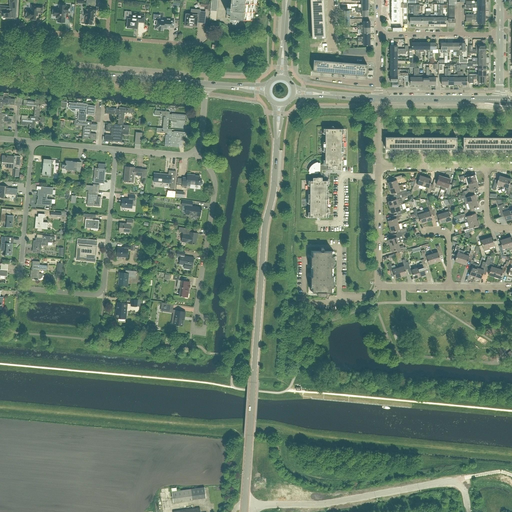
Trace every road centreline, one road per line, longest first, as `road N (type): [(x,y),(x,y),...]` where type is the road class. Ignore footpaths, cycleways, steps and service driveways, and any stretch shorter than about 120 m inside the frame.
road 1 (residential): [(32,141),(20,278),(26,288),(102,290),(116,149)]
road 2 (tertiary): [(244,505),(276,145)]
road 3 (unclassified): [(468,511),(461,486),(450,481),(328,503),(244,505)]
road 4 (tertiary): [(205,84),(0,63)]
road 5 (residential): [(194,315),(214,189),(194,150)]
road 6 (tertiary): [(499,100),(378,99)]
road 7 (residential): [(499,34),(378,34)]
